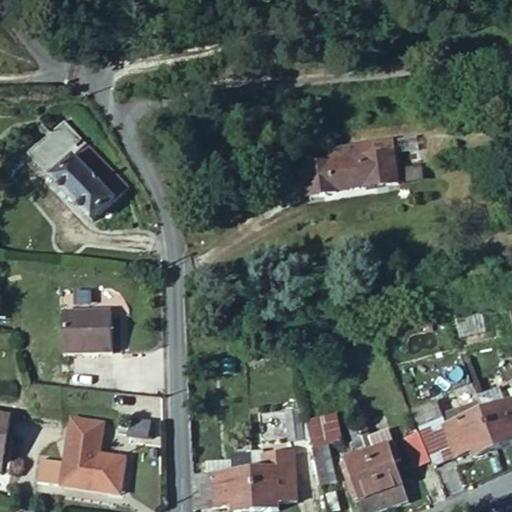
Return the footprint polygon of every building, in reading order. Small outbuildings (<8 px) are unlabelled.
[(29,162),(50,186),(87,147),(67,124),(29,162)] [(87,147),(50,186),(94,234),(132,199),(87,147)] [(331,165),(305,171),(309,204),(337,200),(337,194),(367,189),(368,195),(400,190),(394,156),(361,161),(359,148),(330,152),(331,165)] [(64,358),(112,361),(113,315),(64,312),(64,358)] [(511,401),(478,413),(493,450),(511,442),(510,437),(511,436),(511,401)] [(302,424),(299,407),(278,409),(285,440),(305,436),(302,424)] [(493,450),(478,413),(441,426),(453,458),(471,451),(473,457),(493,450)] [(453,458),(441,426),(437,415),(416,424),(432,465),(453,458)] [(0,465),(4,466),(9,419),(0,416),(0,465)] [(302,424),(305,436),(308,449),(325,445),(336,443),(331,417),(302,424)] [(131,446),(150,449),(152,431),(132,428),(131,446)] [(387,431),(359,441),(362,449),(364,455),(392,445),(387,431)] [(308,449),(317,489),(333,485),(325,445),(308,449)] [(397,460),(392,445),(364,455),(385,511),(386,511),(405,505),(390,463),(397,460)] [(385,511),(364,455),(362,449),(354,452),(356,457),(337,463),(343,481),(349,479),(360,511),(385,511)] [(62,491),(120,501),(124,463),(67,454),(62,491)] [(203,476),(188,476),(190,509),(231,507),(231,511),(253,511),(250,473),(249,459),(249,455),(228,456),(228,463),(229,475),(203,476)] [(259,473),(289,471),(288,455),(258,458),(259,473)] [(258,458),(249,459),(250,473),(259,473),(258,458)] [(203,463),(203,476),(229,475),(228,463),(203,463)] [(250,473),(253,511),(255,511),(274,511),(274,504),(292,504),(290,471),(289,471),(259,473),(250,473)]
